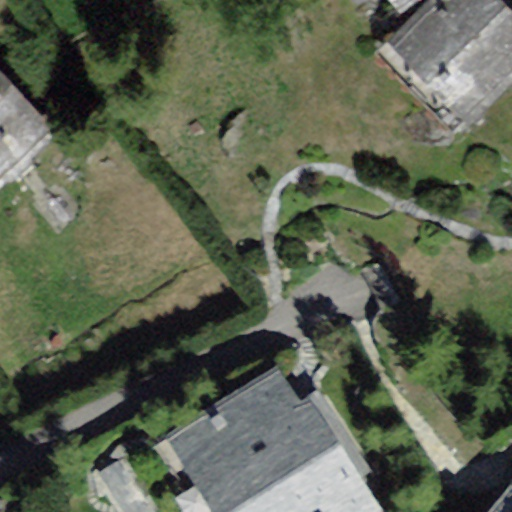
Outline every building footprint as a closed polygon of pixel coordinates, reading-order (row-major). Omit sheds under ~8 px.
[(511,0),(384,0),(395,16),(372,41),(465,130),(511,82),(511,0)] [(0,82),(0,172),(45,132),(0,82)] [(298,426),(273,388),(187,444),(230,511),(367,511),(348,482),(352,480),(349,476),(360,468),(323,410),(298,426)] [(511,511),(511,504),(501,494),(484,511),(511,511)] [(166,511),(163,501),(127,511),(166,511)]
